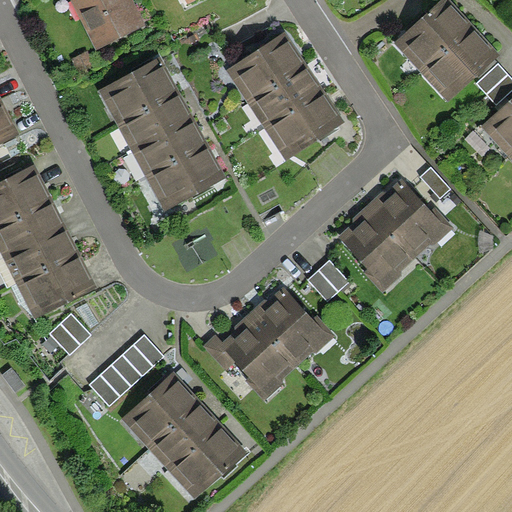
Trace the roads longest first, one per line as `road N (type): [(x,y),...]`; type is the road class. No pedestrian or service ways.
road 1 (residential): [(0,0),(139,278),(166,290),(201,293),(227,277),(384,142),(381,111)]
road 2 (residential): [(309,0),(381,111)]
